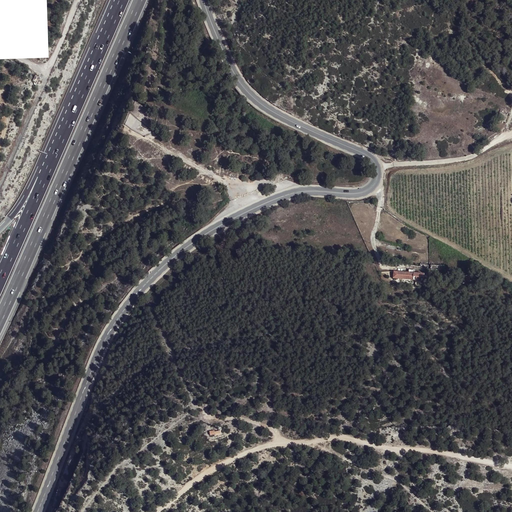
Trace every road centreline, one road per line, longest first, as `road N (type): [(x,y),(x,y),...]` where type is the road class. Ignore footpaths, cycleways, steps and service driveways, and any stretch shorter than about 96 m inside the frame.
road 1 (secondary): [(37,511),(94,358),(150,277),(194,240),(273,200),(378,184),(379,167),(367,156),(280,116),(244,88),(201,0)]
road 2 (track): [(511,463),(337,439),(270,443),(197,474),(155,511)]
road 3 (motorway): [(0,311),(138,0)]
road 4 (motorway): [(120,0),(42,179)]
road 5 (residential): [(52,62),(0,194)]
road 6 (track): [(511,133),(459,158),(379,167)]
road 7 (unknown): [(377,196),(374,245),(387,275),(427,282)]
